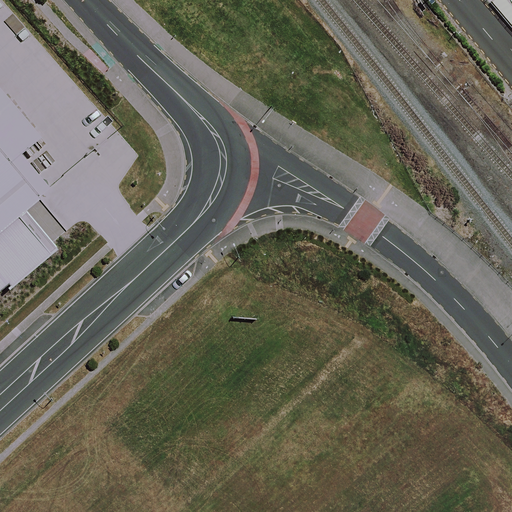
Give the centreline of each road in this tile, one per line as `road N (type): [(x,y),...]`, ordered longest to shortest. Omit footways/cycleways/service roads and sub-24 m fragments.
road 1 (tertiary): [(0,403),(200,216),(226,168)]
road 2 (tertiary): [(85,0),(212,126),(226,168)]
